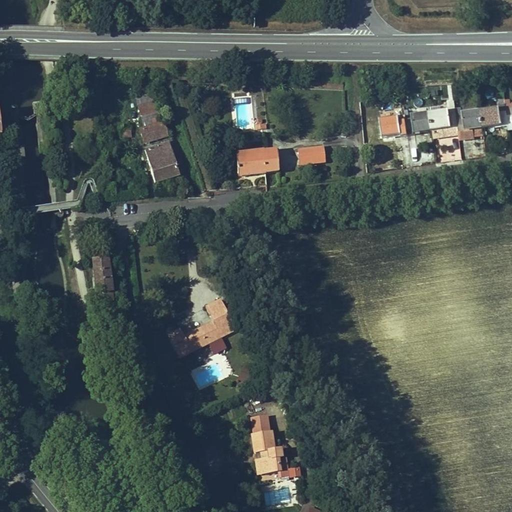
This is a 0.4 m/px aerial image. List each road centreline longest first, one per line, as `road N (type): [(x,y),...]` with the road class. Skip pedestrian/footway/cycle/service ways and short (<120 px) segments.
road 1 (unclassified): [(100,211),(148,226),(511,175)]
road 2 (primary): [(0,41),(375,47)]
road 3 (primary): [(511,38),(375,47)]
road 4 (primary): [(375,47),(511,53)]
